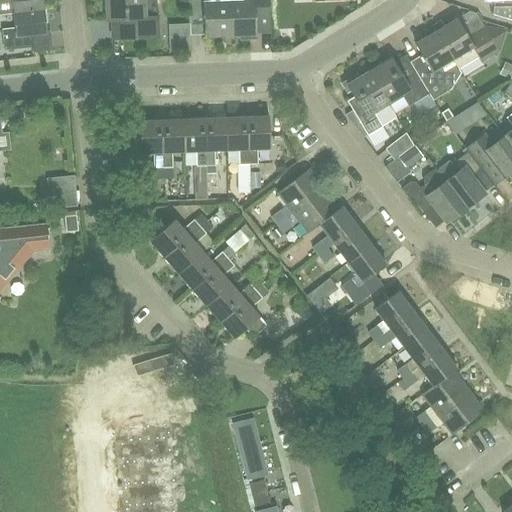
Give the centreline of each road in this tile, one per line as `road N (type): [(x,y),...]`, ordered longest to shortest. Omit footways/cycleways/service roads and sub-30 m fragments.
road 1 (residential): [(194,352),(98,231),(80,77)]
road 2 (residential): [(511,271),(409,231),(294,68)]
road 3 (residential): [(99,511),(86,423),(104,398),(194,352)]
road 4 (residential): [(311,511),(282,404),(253,378),(194,352)]
road 5 (residential): [(80,77),(294,68)]
road 6 (residential): [(294,68),(405,0)]
